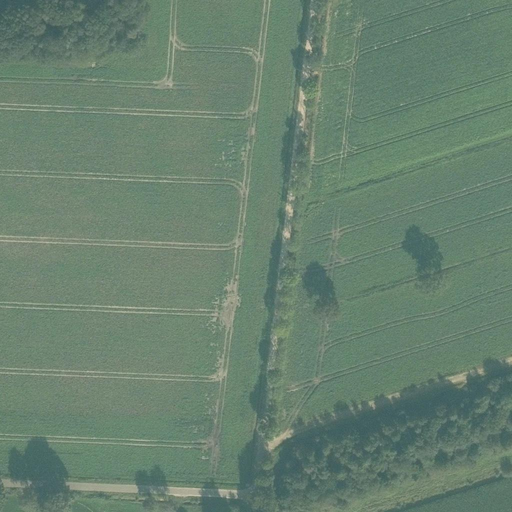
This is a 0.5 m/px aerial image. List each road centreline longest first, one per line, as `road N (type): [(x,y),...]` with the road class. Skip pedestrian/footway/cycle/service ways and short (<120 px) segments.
road 1 (track): [(314,0),(254,494)]
road 2 (unclassified): [(0,482),(254,494)]
